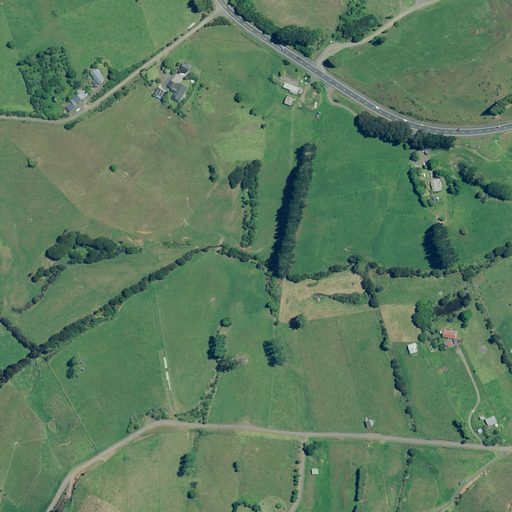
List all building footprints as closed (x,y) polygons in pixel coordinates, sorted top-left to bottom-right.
[(94,79),(95,81),(93,82),(95,86),(99,83),(100,85),(106,80),(101,74),(102,73),(97,66),(90,72),(91,74),(95,78),(94,79)] [(171,91),(172,89),(176,91),(173,97),(181,101),(188,88),(181,84),(180,85),(173,82),(170,88),(169,89),(171,91)] [(304,90),(286,83),(284,87),(302,95),(304,90)] [(90,95),(86,90),(83,92),(81,90),(78,91),(80,94),(71,101),(75,106),(90,95)] [(166,93),(161,90),(158,95),(163,98),(166,93)] [(294,99),(288,97),(285,103),(291,106),(294,99)] [(440,185),(439,180),(432,181),(434,192),(442,191),(441,187),(442,187),(442,185),(440,185)] [(458,333),(445,331),(444,337),(457,339),(458,333)] [(497,423),(494,417),(486,420),(489,427),(497,423)]
